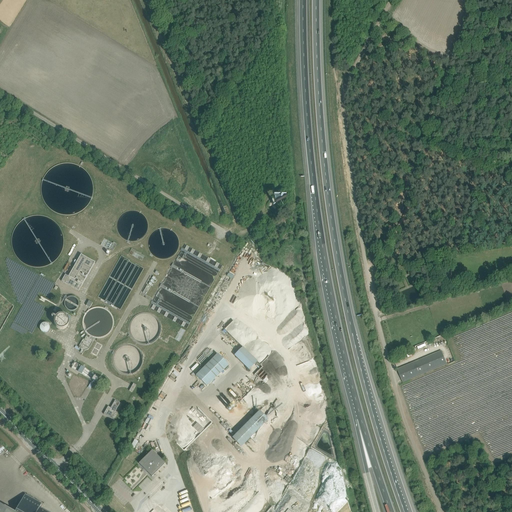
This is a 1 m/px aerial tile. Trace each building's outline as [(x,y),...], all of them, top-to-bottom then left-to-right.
[(216,277),(222,265),(186,245),(185,249),(183,248),(178,256),(181,258),(181,261),(179,259),(178,261),(180,261),(177,261),(177,262),(179,263),(179,267),(185,271),(186,269),(192,269),(192,272),(192,271),(195,273),(195,271),(203,271),(203,274),(205,274),(208,276),(209,274),(210,275),(212,275),(216,277)] [(79,291),(95,262),(81,255),(69,276),(65,274),(62,281),(79,291)] [(445,262),(440,265),(446,276),(452,273),(445,262)] [(78,305),(78,304),(78,303),(78,301),(77,300),(76,299),(75,298),(74,297),(73,297),(72,297),(70,297),(69,297),(68,298),(67,299),(66,300),(65,301),(65,302),(65,304),(65,305),(65,306),(66,307),(67,309),(68,309),(69,310),(71,310),(72,310),(74,310),(75,310),(76,309),(77,308),(78,307),(78,306),(78,305)] [(159,330),(160,328),(159,325),(158,322),(157,319),(155,317),(152,315),(149,314),(147,313),(144,313),(141,313),(138,314),(136,316),(134,317),(132,320),(130,323),(130,325),(129,328),(130,331),(131,334),(132,337),(134,339),(137,341),(140,342),(143,343),(145,343),(148,342),(151,341),(153,340),(155,339),(156,338),(157,335),(159,333),(159,330)] [(68,323),(68,322),(68,320),(68,319),(67,318),(66,316),(65,315),(63,315),(62,315),(61,315),(59,315),(58,315),(57,316),(56,317),(55,318),(55,319),(54,321),(54,322),(54,323),(55,325),(55,326),(56,327),(57,327),(59,328),(60,329),(62,329),(63,329),(64,328),(66,327),(67,326),(67,325),(68,324),(68,323)] [(50,330),(50,328),(50,327),(50,326),(49,325),(48,324),(47,323),(45,323),(43,323),(42,324),(41,325),(40,326),(40,328),(40,330),(41,331),(42,332),(42,333),(44,333),(45,333),(47,333),(49,332),(50,330)] [(94,340),(86,336),(80,348),(82,349),(80,352),(83,354),(85,351),(89,350),(94,340)] [(141,362),(141,359),(141,356),(140,353),(139,350),(137,348),(134,346),(132,345),(128,344),(126,344),(122,344),(120,345),(117,347),(115,349),(113,351),(112,354),(112,356),(111,359),(112,363),(113,365),(114,368),(116,370),(118,371),(121,373),(124,373),(126,374),(129,373),(132,373),(135,371),(137,369),(139,367),(140,364),(141,362)] [(242,346),(233,355),(248,370),(257,361),(242,346)] [(403,383),(447,364),(442,351),(397,369),(403,383)] [(196,376),(207,387),(228,365),(217,354),(196,376)] [(104,379),(75,363),(72,368),(97,382),(98,380),(101,383),(104,379)] [(108,406),(103,414),(113,419),(116,414),(115,413),(120,403),(115,400),(111,408),(108,406)] [(241,447),(268,420),(258,410),(231,438),(241,447)] [(152,450),(139,464),(152,477),(165,464),(152,450)] [(0,511),(48,511),(39,507),(41,503),(25,494),(14,511),(10,510),(0,504),(0,511)]
